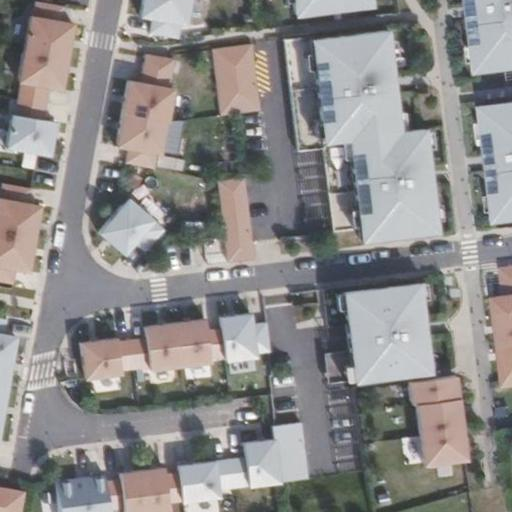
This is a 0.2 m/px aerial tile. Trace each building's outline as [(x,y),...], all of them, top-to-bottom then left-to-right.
[(189,28),(194,0),(147,0),(144,19),(156,21),(153,36),(182,41),(185,27),(189,28)] [(296,0),(299,18),(374,9),(372,0),(296,0)] [(511,0),(471,0),(480,67),(511,63),(511,0)] [(32,17),(26,50),(70,59),(76,26),(63,24),(66,9),(38,3),(35,18),(32,17)] [(362,233),(364,243),(437,235),(425,134),(400,137),(388,35),(315,44),(315,41),(288,44),(302,156),(327,153),(337,236),(362,233)] [(256,48),(216,53),(224,119),(264,115),(256,48)] [(22,84),(19,100),(48,105),(51,89),(63,91),(70,59),(26,50),(19,83),(22,84)] [(131,83),(125,116),(168,124),(171,125),(177,92),(172,91),(177,63),(149,58),(144,86),(131,83)] [(48,105),(19,100),(16,116),(13,116),(7,148),(51,157),(57,124),(45,122),(48,105)] [(511,224),(511,108),(486,111),(500,226),(511,224)] [(162,157),(168,124),(125,116),(119,149),(131,151),(128,166),(156,171),(159,157),(162,157)] [(230,266),(256,263),(247,182),(220,185),(230,266)] [(0,233),(34,240),(41,207),(28,205),(31,190),(2,185),(0,196),(0,233)] [(131,200),(100,233),(124,256),(135,244),(146,254),(166,233),(131,200)] [(34,240),(0,233),(0,282),(13,285),(16,270),(28,273),(34,240)] [(511,270),(500,272),(504,301),(495,302),(501,346),(511,345),(511,270)] [(352,386),(427,377),(417,289),(342,298),(352,386)] [(226,361),(226,364),(257,361),(256,358),(271,356),(268,327),(253,329),(252,318),(221,321),(223,333),(226,361)] [(0,388),(6,389),(16,337),(4,335),(6,320),(0,319),(0,388)] [(176,327),(181,369),(211,366),(211,363),(226,361),(223,333),(208,334),(207,323),(176,327)] [(146,341),(132,343),(135,371),(150,370),(150,373),(181,369),(176,327),(145,330),(146,341)] [(121,373),(135,371),(132,343),(118,345),(118,341),(81,345),(85,381),(122,377),(121,373)] [(506,391),(511,390),(511,345),(501,346),(506,391)] [(456,381),(409,387),(411,409),(416,408),(459,403),(456,381)] [(463,434),(459,403),(416,408),(419,439),(463,434)] [(275,443),(279,486),(308,483),(302,427),(273,431),(275,443)] [(466,465),(463,434),(419,439),(423,470),(466,465)] [(245,461),(229,463),(232,491),(279,486),(275,443),(244,447),(245,461)] [(229,463),(178,468),(179,476),(182,505),(219,501),(218,493),(232,491),(229,463)] [(182,505),(179,476),(165,477),(164,471),(141,473),(145,511),(168,511),(168,506),(182,505)] [(120,482),(105,484),(108,511),(112,511),(123,511),(145,511),(141,473),(119,476),(120,482)] [(108,511),(105,484),(104,478),(89,479),(89,483),(71,485),(71,481),(54,483),(57,511),(108,511)] [(0,488),(0,511),(17,511),(21,492),(0,488)]
